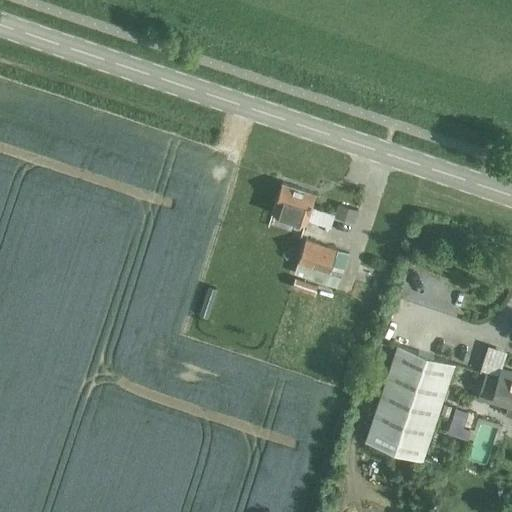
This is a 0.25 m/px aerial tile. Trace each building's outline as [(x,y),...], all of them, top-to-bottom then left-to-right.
[(312,207),(316,194),(282,182),(272,213),(306,224),(308,219),(330,226),(334,214),(312,207)] [(338,202),(334,214),(354,220),(358,209),(338,202)] [(349,253),(306,239),(293,277),(301,280),(302,275),(337,287),(349,253)] [(295,278),(292,287),(315,294),(318,286),(295,278)] [(208,285),(199,314),(207,316),(217,288),(208,285)] [(422,459),(454,364),(397,344),(365,440),(422,459)] [(511,414),(511,372),(501,369),(498,377),(486,374),(478,398),(491,402),(493,397),(509,402),(506,413),(511,414)]
